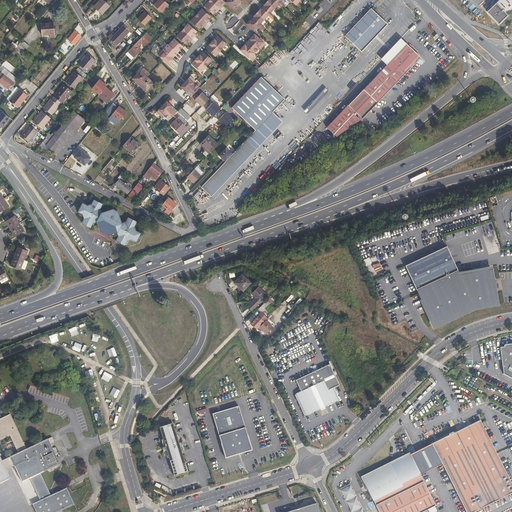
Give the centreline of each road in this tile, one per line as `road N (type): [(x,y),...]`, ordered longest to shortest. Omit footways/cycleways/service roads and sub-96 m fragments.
road 1 (residential): [(140,115),(194,227),(183,233),(19,149)]
road 2 (trunk): [(277,218),(7,314)]
road 3 (trunk): [(511,112),(382,178),(277,218)]
road 4 (unclassified): [(511,322),(440,350),(364,430),(310,466)]
road 5 (trunk): [(459,87),(337,184),(277,218)]
road 6 (trunk): [(127,287),(331,211)]
road 7 (residential): [(20,183),(127,335),(136,365)]
road 8 (unclassified): [(310,466),(226,289),(215,283)]
road 9 (trunk): [(331,211),(511,125)]
road 10 (trunk): [(331,211),(511,164)]
road 11 (trunk): [(10,172),(54,253),(58,278),(7,314)]
road 12 (trunk): [(127,287),(170,285),(200,309),(199,345),(167,380)]
road 13 (unclassified): [(310,466),(164,511)]
road 14 (residential): [(6,138),(93,34)]
road 15 (trunk): [(0,333),(127,287)]
